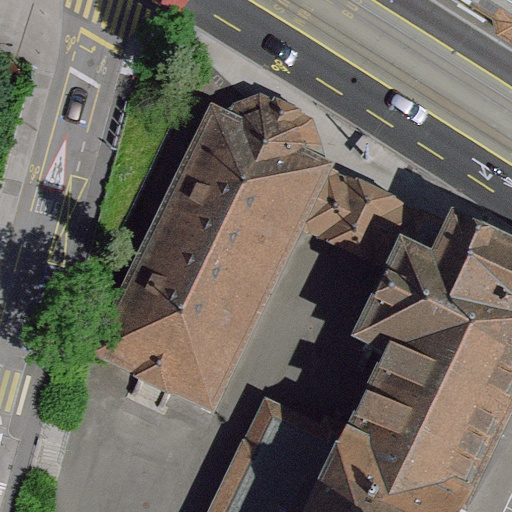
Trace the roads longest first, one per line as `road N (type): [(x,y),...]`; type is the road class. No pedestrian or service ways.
road 1 (residential): [(0,415),(116,0)]
road 2 (secondary): [(200,0),(511,193)]
road 3 (secondary): [(511,73),(398,0)]
